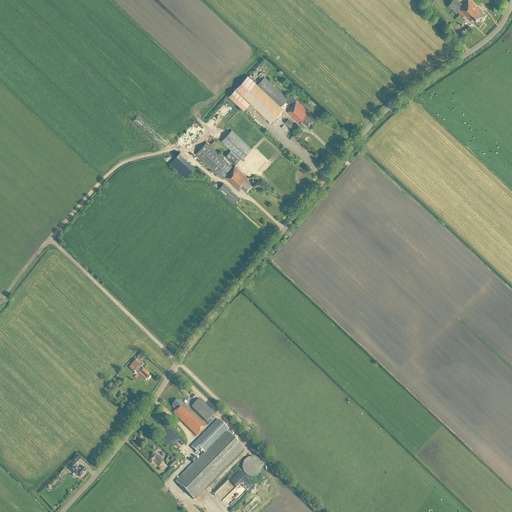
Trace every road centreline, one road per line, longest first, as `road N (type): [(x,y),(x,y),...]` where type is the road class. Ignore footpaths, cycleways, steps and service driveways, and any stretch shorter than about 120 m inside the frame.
road 1 (unclassified): [(62,511),(357,139),(497,30),(510,1)]
road 2 (track): [(317,511),(243,439),(248,431),(51,238),(0,302)]
road 3 (track): [(223,511),(187,503),(170,483),(190,444),(225,408)]
